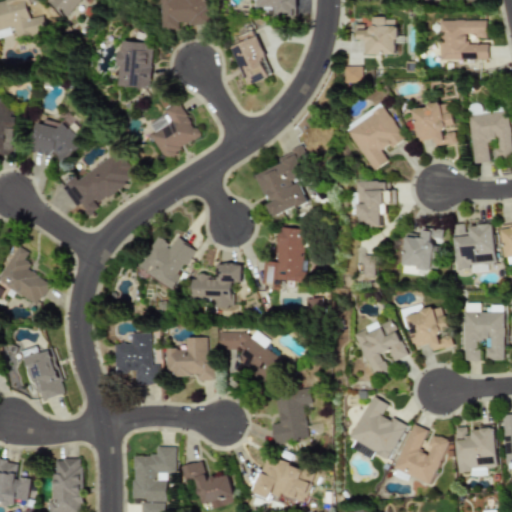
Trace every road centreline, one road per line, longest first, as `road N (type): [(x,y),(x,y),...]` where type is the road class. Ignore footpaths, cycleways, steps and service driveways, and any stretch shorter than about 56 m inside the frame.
road 1 (residential): [(329,0),(326,40),(288,112),(211,176),(135,216),(98,255),(87,280),(81,322),(106,427),(111,511)]
road 2 (residential): [(106,427),(171,417),(227,424)]
